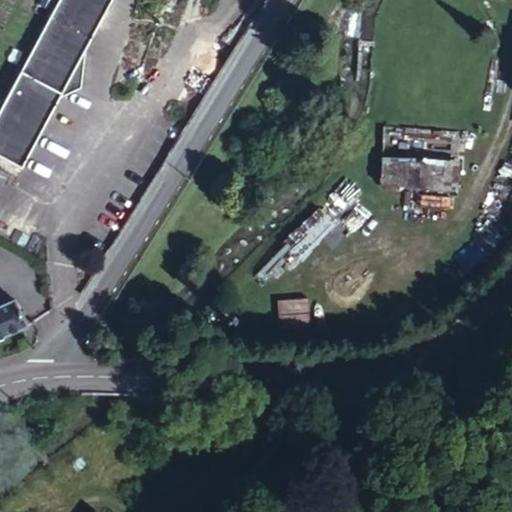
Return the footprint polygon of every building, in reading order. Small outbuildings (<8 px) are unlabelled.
[(89,51),(115,0),(64,0),(17,88),(0,119),(0,159),(25,172),(58,110),(73,81),(85,87),(89,51)] [(192,128),(194,125),(161,104),(147,143),(121,189),(104,217),(90,242),(172,114),(192,128)] [(111,256),(192,128),(172,114),(90,242),(111,256)] [(466,146),(382,143),(385,203),(468,198),(466,146)] [(0,344),(29,332),(17,305),(0,312),(0,344)]
